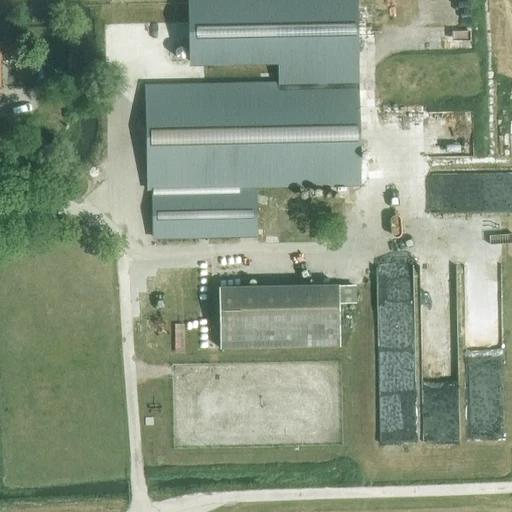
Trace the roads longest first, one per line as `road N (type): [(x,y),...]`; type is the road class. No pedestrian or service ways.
road 1 (track): [(124,253),(396,247),(394,137)]
road 2 (track): [(165,511),(255,495),(511,486)]
road 3 (track): [(124,253),(140,511)]
